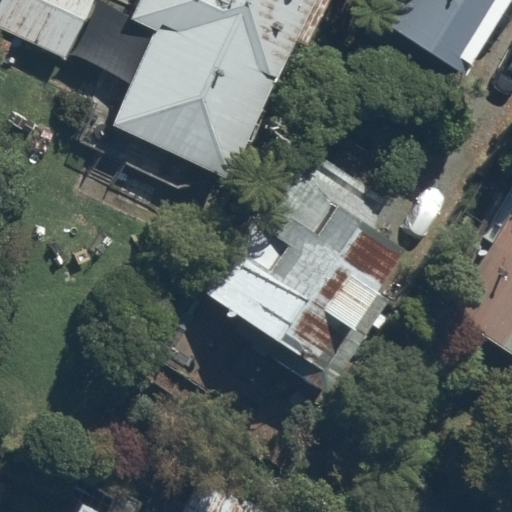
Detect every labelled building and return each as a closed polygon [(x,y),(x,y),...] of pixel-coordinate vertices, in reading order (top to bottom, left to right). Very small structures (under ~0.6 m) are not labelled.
[(0,0),(0,22),(65,53),(90,0),(0,0)] [(271,17),(286,23),(296,0),(109,0),(108,4),(136,16),(93,112),(206,163),(271,17)] [(478,63),(510,0),(357,0),(350,13),(421,49),(427,37),(478,63)] [(511,158),(499,150),(409,287),(511,353),(511,158)] [(360,178),(322,153),(254,163),(177,278),(306,364),(393,233),(345,201),(360,178)] [(148,511),(305,511),(186,445),(148,511)] [(114,511),(49,475),(28,511),(114,511)]
